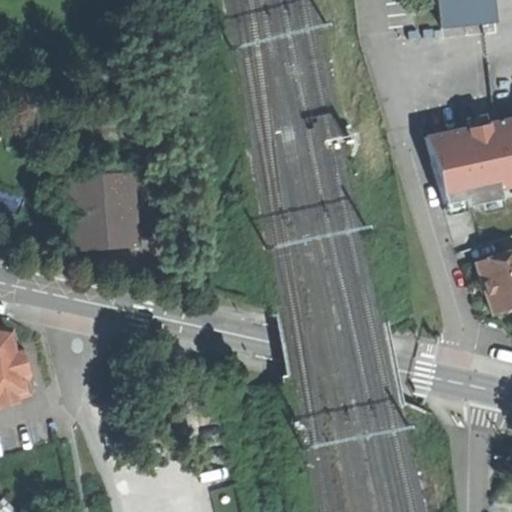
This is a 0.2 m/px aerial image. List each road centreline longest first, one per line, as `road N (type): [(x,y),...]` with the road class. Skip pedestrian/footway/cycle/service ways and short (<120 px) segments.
road 1 (tertiary): [(461,386),(0,284)]
road 2 (residential): [(372,0),(386,83),(467,343),(461,386)]
road 3 (unknown): [(386,83),(489,56),(511,39)]
road 4 (residential): [(479,511),(485,390)]
